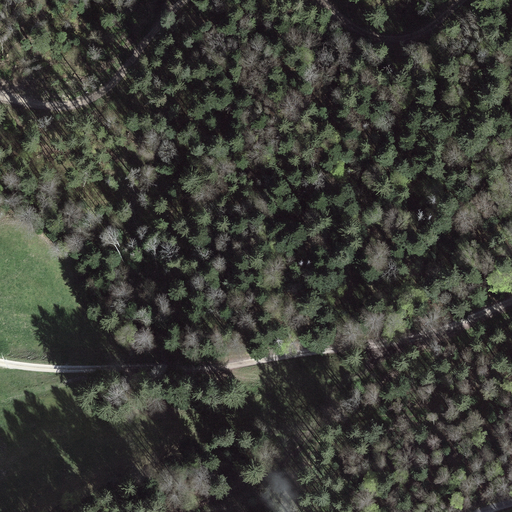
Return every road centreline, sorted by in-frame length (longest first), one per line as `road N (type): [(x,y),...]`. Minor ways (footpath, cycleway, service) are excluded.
road 1 (track): [(0,359),(70,369),(373,347),(445,330),(511,301)]
road 2 (track): [(0,95),(57,106),(84,100),(123,73),(183,0)]
road 3 (track): [(322,0),(353,28),(397,38),(428,28),(456,0)]
